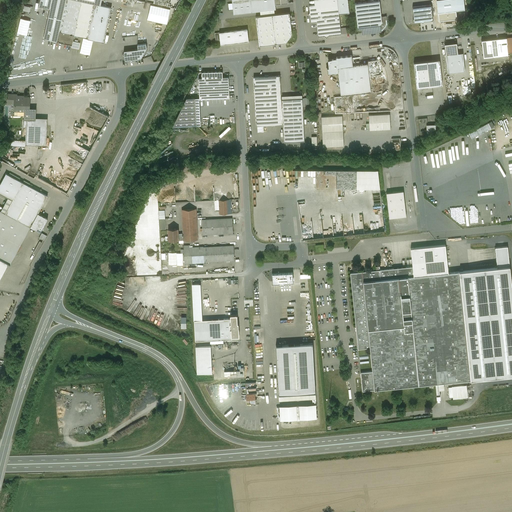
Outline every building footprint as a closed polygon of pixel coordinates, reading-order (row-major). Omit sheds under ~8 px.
[(40,0),(39,6),(50,9),(44,39),(57,41),(72,45),(73,41),(74,35),(88,38),(88,39),(104,42),(112,8),(101,5),(101,0),(40,0)] [(274,0),(231,0),(233,14),(276,10),(275,5),(274,0)] [(337,0),(313,0),(314,5),(309,6),(309,12),(308,14),(310,16),(311,23),(316,22),(318,37),(324,36),(327,38),(328,36),(341,34),(339,14),(337,0)] [(347,0),(337,0),(339,14),(349,13),(347,0)] [(379,0),(354,3),(357,28),(362,27),(380,25),(382,23),(381,17),(379,0)] [(170,10),(151,5),(147,20),(167,24),(170,10)] [(431,5),(412,7),(414,19),(413,20),(414,21),(414,23),(421,22),(423,23),(423,21),(433,20),(431,5)] [(289,13),(255,17),(259,46),(286,43),(292,35),(289,13)] [(380,25),(362,27),(363,33),(382,31),(387,25),(386,16),(381,17),(382,23),(380,25)] [(30,21),(21,19),(17,33),(27,36),(30,21)] [(247,29),(219,33),(220,44),(220,45),(229,44),(230,45),(230,44),(240,43),(241,43),(242,43),(249,42),(247,29)] [(83,38),(80,53),(90,55),(93,40),(83,38)] [(509,56),(508,52),(507,39),(507,38),(481,41),(483,58),(509,56)] [(455,46),(445,47),(448,73),(464,71),(462,53),(456,54),(455,46)] [(147,49),(124,51),(124,53),(122,55),(124,56),(125,61),(141,59),(147,49)] [(351,55),(336,57),(336,59),(332,59),(332,60),(331,60),(329,62),(329,63),(328,64),(329,68),(327,68),(328,74),(338,73),(340,95),(371,92),(367,64),(353,66),(351,55)] [(417,88),(442,84),(439,60),(414,63),(417,88)] [(280,76),(253,77),(256,126),(276,125),(274,83),(280,83),(280,76)] [(202,79),(199,79),(200,99),(229,98),(228,78),(223,78),(202,79)] [(15,103),(15,95),(15,94),(7,94),(7,103),(15,103)] [(14,116),(24,117),(24,119),(26,119),(36,120),(36,118),(36,108),(29,108),(30,97),(24,96),(15,95),(15,103),(14,116)] [(303,95),(282,96),(284,143),(305,142),(303,95)] [(199,98),(186,99),(172,127),(201,126),(199,98)] [(95,109),(96,133),(99,134),(109,116),(95,109)] [(390,112),(369,114),(370,129),(390,128),(390,112)] [(342,115),(322,116),(323,146),(344,145),(342,115)] [(25,140),(25,144),(45,145),(47,118),(36,118),(36,120),(26,119),(25,140)] [(428,118),(420,119),(420,125),(427,125),(428,133),(437,132),(436,125),(428,125),(428,118)] [(471,139),(491,129),(489,123),(469,134),(471,139)] [(378,170),(357,170),(356,188),(380,188),(378,170)] [(12,200),(22,182),(6,174),(0,184),(0,193),(8,198),(12,200)] [(31,227),(38,214),(47,196),(22,182),(12,200),(5,214),(30,227),(31,227)] [(403,191),(386,193),(389,218),(406,216),(403,191)] [(5,214),(12,200),(8,198),(1,211),(5,214)] [(230,200),(219,200),(220,210),(220,214),(231,214),(230,200)] [(196,209),(182,210),(183,234),(183,240),(183,241),(197,240),(196,209)] [(1,211),(0,210),(0,258),(8,263),(10,264),(29,230),(30,227),(5,214),(1,211)] [(48,219),(38,214),(31,227),(40,233),(48,219)] [(232,218),(202,220),(203,235),(233,234),(232,218)] [(178,229),(168,229),(169,241),(178,241),(178,240),(183,240),(183,234),(178,234),(178,229)] [(411,249),(412,267),(413,276),(448,273),(445,245),(411,249)] [(234,246),(189,248),(189,246),(183,246),(184,263),(234,261),(234,246)] [(0,278),(8,263),(0,258),(0,278)] [(363,282),(370,348),(372,371),(374,390),(511,375),(511,291),(509,266),(448,273),(413,276),(403,277),(363,282)] [(412,267),(350,273),(358,349),(370,348),(363,282),(403,277),(413,276),(412,267)] [(272,283),(279,283),(279,285),(285,284),(285,283),(293,282),(292,273),(272,274),(272,283)] [(192,284),(194,320),(202,320),(200,284),(192,284)] [(237,315),(230,315),(230,319),(231,337),(232,337),(239,337),(239,328),(238,328),(238,324),(237,324),(237,315)] [(202,320),(194,320),(195,341),(232,339),(232,337),(231,337),(230,319),(202,320)] [(313,344),(276,346),(279,394),(315,392),(313,344)] [(212,373),(211,346),(196,347),(197,374),(212,373)] [(374,390),(372,371),(360,372),(362,391),(374,390)] [(256,392),(256,382),(247,382),(247,400),(251,400),(251,402),(256,402),(256,392)] [(280,420),(317,418),(316,404),(279,406),(280,420)]
